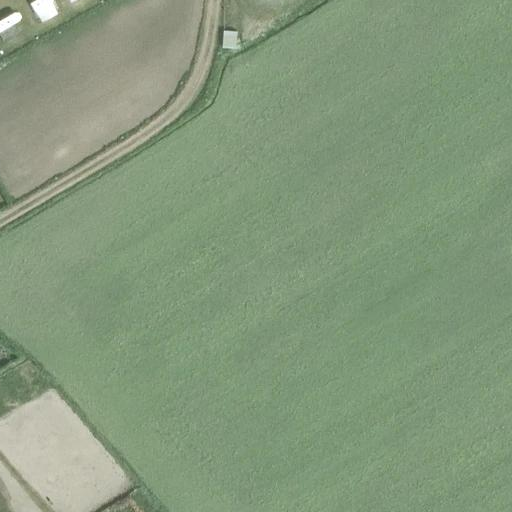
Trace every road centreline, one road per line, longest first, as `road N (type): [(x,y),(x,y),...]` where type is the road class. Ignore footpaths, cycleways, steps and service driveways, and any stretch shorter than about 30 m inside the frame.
road 1 (track): [(215,0),(206,68),(175,115),(0,225)]
road 2 (track): [(20,338),(50,359),(180,511)]
